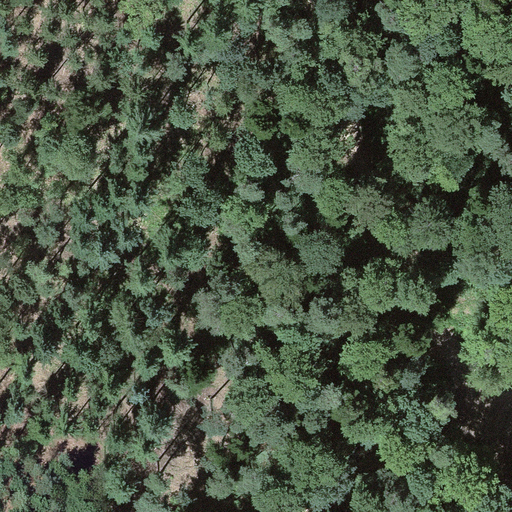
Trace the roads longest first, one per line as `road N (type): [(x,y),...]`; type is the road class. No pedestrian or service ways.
road 1 (track): [(475,401),(312,0)]
road 2 (track): [(308,511),(475,401)]
